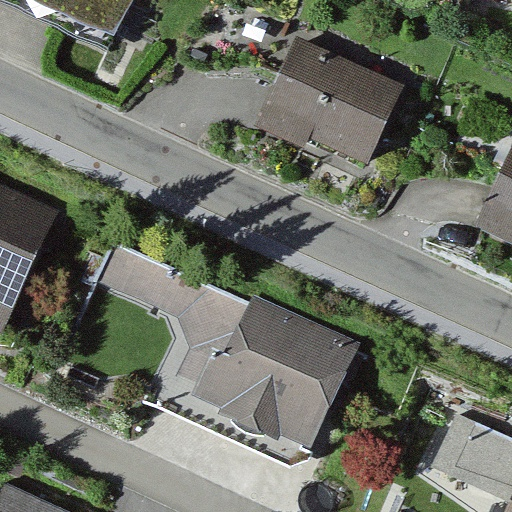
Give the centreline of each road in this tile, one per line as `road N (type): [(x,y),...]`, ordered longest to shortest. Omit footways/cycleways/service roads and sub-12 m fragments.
road 1 (residential): [(0,88),(511,325)]
road 2 (residential): [(223,511),(0,406)]
